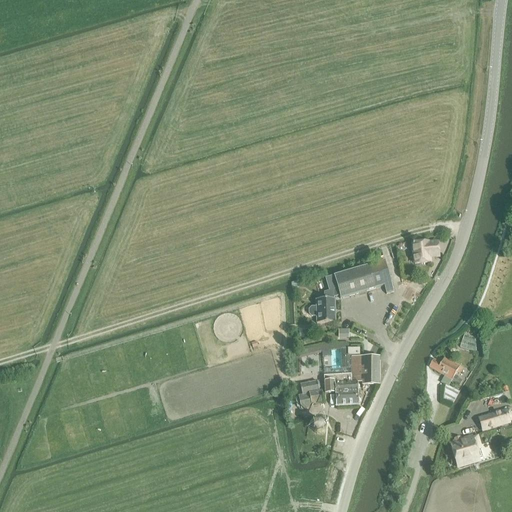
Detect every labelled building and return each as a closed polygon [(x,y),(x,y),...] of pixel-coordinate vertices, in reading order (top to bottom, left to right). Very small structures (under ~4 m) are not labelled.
[(428,245),(428,243),(413,245),(413,247),(412,248),(413,253),(414,254),(415,265),(430,263),(430,258),(439,257),(438,244),(428,245)] [(334,277),(332,277),(337,297),(340,296),(341,300),(384,287),(387,295),(394,293),(385,262),(334,277)] [(312,308),(309,311),(309,315),(312,317),(317,317),(317,325),(336,324),(335,300),(334,300),(334,298),(337,297),(332,277),(326,279),(330,292),(325,293),(325,300),(316,300),(317,308),(312,308)] [(460,348),(476,353),(475,340),(464,336),(460,348)] [(352,359),(352,376),(353,379),(358,379),(358,383),(363,383),(363,386),(378,385),(379,358),(352,359)] [(434,360),(429,367),(445,377),(443,381),(441,383),(445,385),(443,399),(446,401),(446,400),(453,403),(459,393),(449,387),(451,382),(459,387),(462,382),(454,377),(456,374),(459,376),(462,370),(444,359),(441,364),(434,360)] [(358,383),(358,379),(353,379),(352,376),(343,376),(343,377),(324,378),(325,395),(335,394),(336,408),(360,407),(358,383)] [(319,384),(308,386),(301,387),(302,392),(303,396),(299,397),(301,410),(312,408),(311,406),(324,404),(322,392),(319,393),(319,384)] [(505,412),(480,420),(483,432),(509,425),(505,412)] [(327,430),(328,428),(328,426),(327,425),(325,422),(324,421),(322,421),(321,420),(320,420),(318,420),(317,421),(315,422),(314,424),(313,425),(312,426),(312,427),(312,429),(313,431),(313,432),(315,434),(316,435),(318,435),(320,436),(322,435),(323,435),(325,434),(327,432),(327,430)] [(455,448),(451,450),(452,450),(453,450),(457,463),(456,463),(456,464),(470,460),(471,463),(479,460),(484,458),(481,449),(482,449),(479,441),(473,442),(467,444),(466,442),(454,446),(455,448)]
